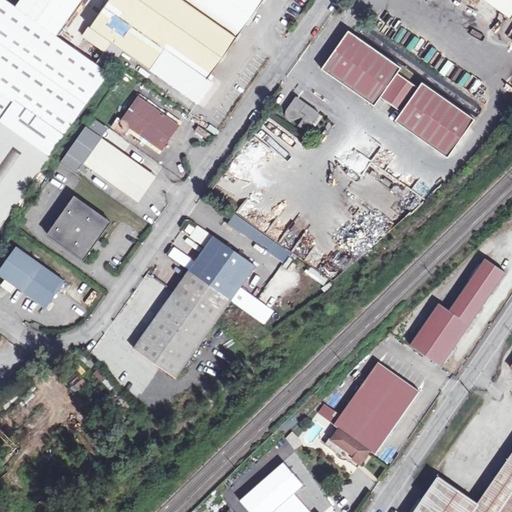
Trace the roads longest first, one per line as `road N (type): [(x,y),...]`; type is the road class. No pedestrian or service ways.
road 1 (unclassified): [(0,331),(17,344),(53,349),(84,337),(326,0)]
road 2 (tertiary): [(511,310),(376,511)]
